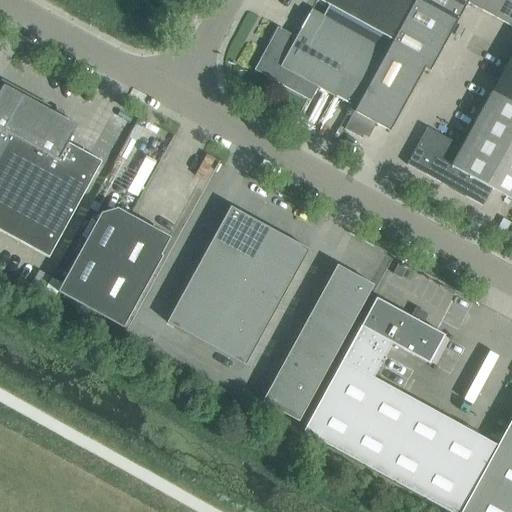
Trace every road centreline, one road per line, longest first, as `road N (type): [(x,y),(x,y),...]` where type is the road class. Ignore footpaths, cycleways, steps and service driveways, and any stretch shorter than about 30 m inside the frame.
road 1 (unknown): [(242,139),(150,340),(164,370),(236,398),(249,394),(346,195)]
road 2 (unclassified): [(511,285),(177,103)]
road 3 (unclassified): [(177,103),(0,6)]
